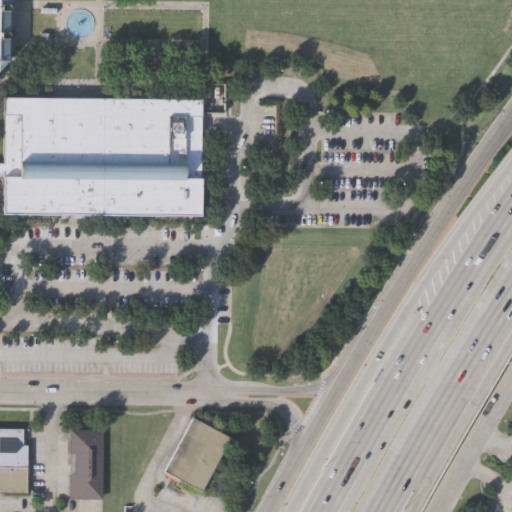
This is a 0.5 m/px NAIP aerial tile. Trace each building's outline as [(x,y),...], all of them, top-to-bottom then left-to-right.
[(0,69),(0,0),(8,0),(8,62),(0,69)] [(201,215),(3,214),(3,176),(0,176),(0,162),(4,162),(4,98),(201,99),(201,215)] [(200,490),(163,470),(191,417),(229,437),(200,490)] [(25,444),(24,493),(0,492),(0,428),(20,429),(19,444),(25,444)] [(65,430),(97,430),(97,498),(66,498),(65,430)]
